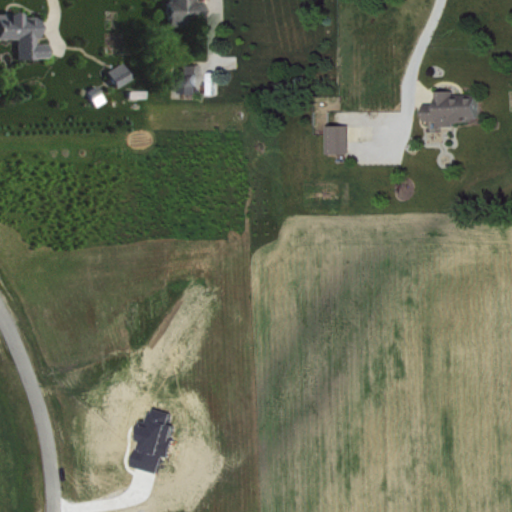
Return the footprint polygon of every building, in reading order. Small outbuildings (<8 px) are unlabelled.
[(172,0),(173,25),(210,25),(210,1),(199,1),(199,0),(172,0)] [(137,79),(128,62),(112,71),(120,88),(137,79)] [(185,65),(186,93),(205,93),(204,88),(206,88),(205,65),(185,65)] [(433,120),(446,120),(446,126),(463,126),(463,121),(493,121),(493,95),(465,95),(465,90),(445,90),(445,104),(433,104),(433,120)] [(335,125),(336,153),(360,153),(359,125),(335,125)]
